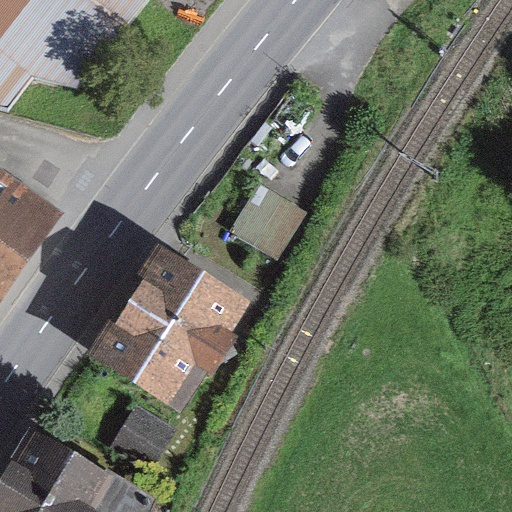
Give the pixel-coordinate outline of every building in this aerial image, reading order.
[(14,0),(0,19),(0,108),(12,112),(46,69),(84,99),(161,0),(14,0)] [(232,234),(281,264),(311,214),(261,185),(232,234)] [(0,189),(0,307),(56,230),(0,189)] [(161,271),(99,366),(169,411),(195,372),(210,381),(229,351),(221,346),(238,320),(161,271)] [(3,511),(137,511),(38,454),(3,511)]
